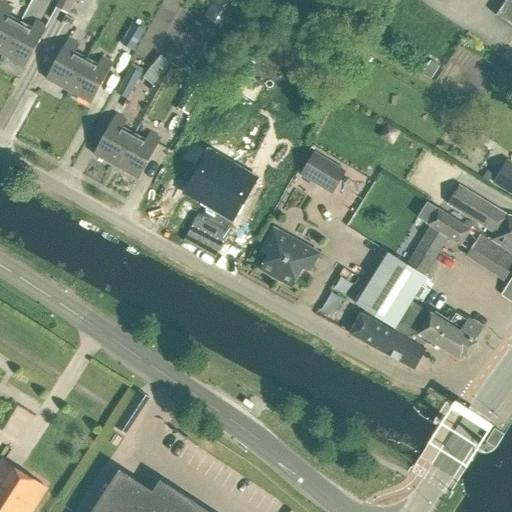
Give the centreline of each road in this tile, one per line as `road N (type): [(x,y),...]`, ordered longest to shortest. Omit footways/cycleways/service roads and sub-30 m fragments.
road 1 (residential): [(470,392),(416,382),(0,155)]
road 2 (secondary): [(347,511),(240,426),(0,266)]
road 3 (primary): [(415,511),(487,402)]
